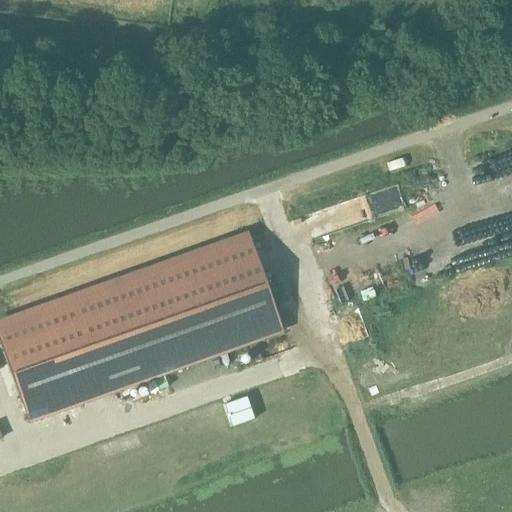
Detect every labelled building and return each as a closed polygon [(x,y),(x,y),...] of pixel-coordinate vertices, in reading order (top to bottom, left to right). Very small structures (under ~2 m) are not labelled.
[(171,11),(169,23),(177,25),(177,27),(199,30),(202,0),(180,0),(179,12),(171,11)] [(202,0),(199,30),(219,32),(223,0),(202,0)] [(223,0),(219,32),(239,35),(241,24),(243,0),(223,0)] [(243,0),(241,24),(261,26),(264,0),(243,0)] [(264,0),(261,26),(281,29),(285,0),(264,0)] [(285,0),(280,33),(301,36),(306,0),(285,0)] [(306,0),(301,36),(321,38),(326,0),(306,0)] [(335,0),(326,0),(321,38),(343,41),(343,39),(351,40),(353,27),(345,26),(348,2),(335,0)] [(412,0),(410,18),(414,18),(455,23),(458,0),(457,0),(412,0)] [(366,16),(365,28),(373,29),(374,17),(366,16)] [(374,17),(373,29),(381,30),(382,18),(374,17)] [(414,18),(411,43),(435,46),(434,54),(447,56),(448,48),(456,48),(459,24),(455,23),(414,18)] [(365,28),(363,40),(371,41),(373,29),(365,28)] [(373,29),(371,41),(379,42),(381,30),(373,29)] [(363,40),(362,51),(369,52),(371,41),(363,40)] [(371,41),(369,52),(378,54),(379,42),(371,41)] [(0,325),(0,328),(34,425),(290,336),(255,236),(0,325)]
